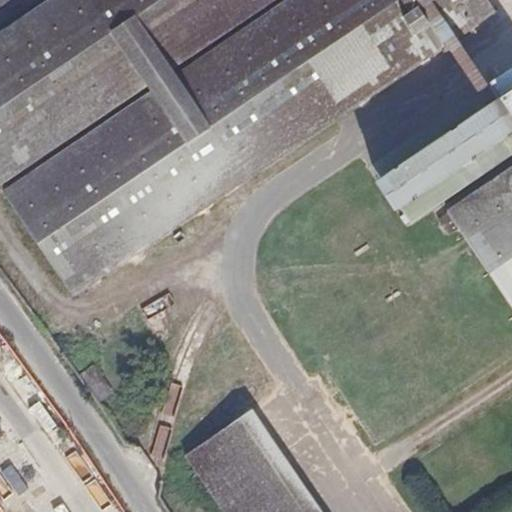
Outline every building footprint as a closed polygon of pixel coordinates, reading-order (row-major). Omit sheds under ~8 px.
[(289,0),(176,76),(170,67),(270,0),(49,0),(0,33),(0,181),(146,84),(151,93),(3,194),(73,297),(335,120),(479,22),(463,0),(289,0)] [(511,144),(511,89),(498,69),(368,157),(406,216),(511,144)] [(511,165),(446,211),(511,307),(511,165)] [(310,511),(244,414),(189,452),(229,511),(310,511)] [(0,511),(49,511),(62,503),(0,417),(0,511)]
